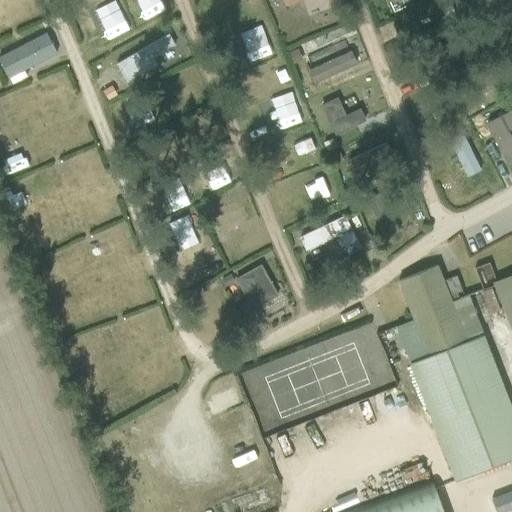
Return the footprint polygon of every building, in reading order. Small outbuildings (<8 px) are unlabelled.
[(0,59),(0,60),(11,77),(54,49),(42,32),(0,59)] [(127,83),(183,58),(173,34),(116,58),(127,83)] [(309,84),(357,63),(351,47),(303,68),(309,84)] [(355,105),(341,112),(332,94),(316,103),(332,134),(362,119),(355,105)] [(460,192),(482,184),(467,141),(445,149),(460,192)] [(401,228),(388,203),(367,214),(379,239),(401,228)] [(339,237),(342,252),(354,249),(347,217),(295,229),(300,247),(339,237)] [(32,227),(41,248),(56,242),(47,221),(32,227)] [(511,261),(504,264),(509,276),(491,283),(494,291),(483,296),(492,319),(503,314),(511,336),(511,261)] [(233,274),(249,308),(276,296),(260,262),(233,274)] [(454,483),(511,460),(511,411),(477,319),(487,315),(477,289),(467,294),(467,296),(457,300),(455,294),(462,292),(456,277),(443,282),(437,266),(397,281),(412,320),(394,327),(454,483)] [(344,511),(442,511),(431,479),(344,511)] [(232,497),(235,508),(260,502),(257,491),(232,497)]
